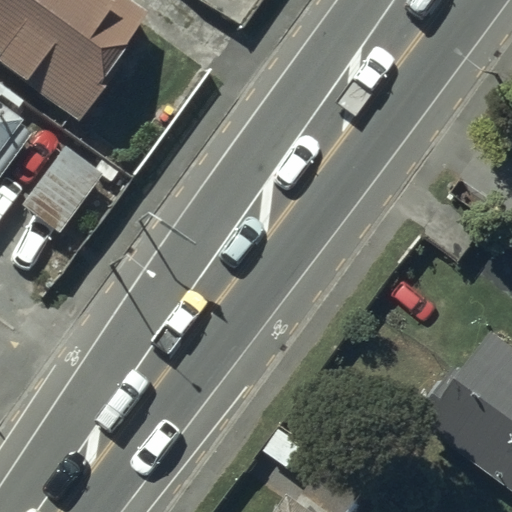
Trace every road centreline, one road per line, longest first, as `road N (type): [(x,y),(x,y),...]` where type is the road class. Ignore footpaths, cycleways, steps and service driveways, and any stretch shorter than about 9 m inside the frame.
road 1 (primary): [(110,450),(424,0)]
road 2 (residential): [(110,450),(0,370)]
